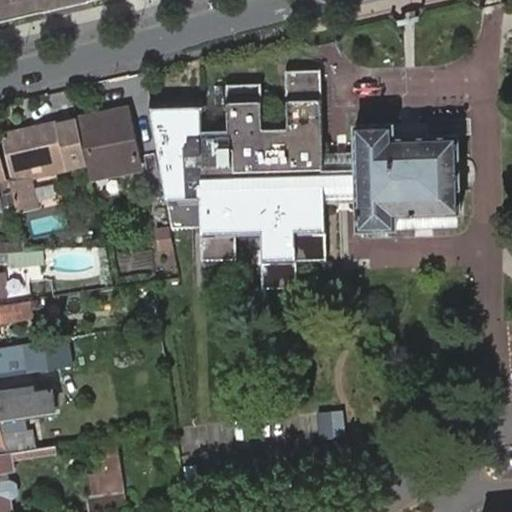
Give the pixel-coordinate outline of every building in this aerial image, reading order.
[(0,0),(0,20),(17,17),(13,0),(0,0)] [(62,0),(13,0),(17,17),(41,12),(40,6),(62,0)] [(290,124),(261,124),(258,85),(228,86),(228,126),(200,128),(198,99),(148,102),(165,195),(195,194),(198,257),(229,256),(228,232),(261,231),(264,285),(294,283),(294,255),(327,253),(325,202),(346,201),(358,200),(359,227),(397,226),(396,214),(459,212),(461,211),(459,133),(395,134),(394,121),(355,123),(356,149),(341,149),(322,150),(317,69),(288,71),(290,124)] [(125,111),(77,121),(86,166),(89,179),(137,169),(125,111)] [(86,166),(77,121),(2,136),(14,179),(8,181),(13,207),(13,209),(32,205),(25,178),(86,166)] [(7,180),(7,179),(0,180),(0,200),(3,212),(13,210),(13,209),(13,207),(8,181),(7,180)] [(459,224),(459,212),(396,214),(397,226),(459,224)] [(146,314),(156,313),(153,298),(144,300),(146,314)] [(0,317),(15,315),(13,301),(0,303),(0,317)] [(0,375),(70,365),(66,334),(0,345),(0,375)] [(34,389),(33,384),(0,390),(0,415),(19,413),(20,417),(27,416),(27,411),(54,407),(51,387),(34,389)] [(0,436),(0,452),(34,448),(32,430),(4,434),(0,436)] [(57,452),(56,444),(34,448),(0,452),(0,511),(1,511),(0,500),(9,499),(13,492),(13,485),(5,480),(6,482),(0,482),(0,472),(4,472),(14,471),(13,458),(57,452)] [(126,511),(124,492),(91,496),(75,498),(76,511),(126,511)] [(0,500),(1,511),(11,510),(9,499),(0,500)]
